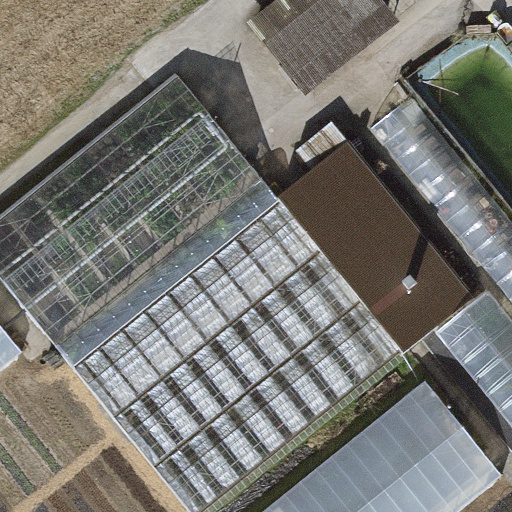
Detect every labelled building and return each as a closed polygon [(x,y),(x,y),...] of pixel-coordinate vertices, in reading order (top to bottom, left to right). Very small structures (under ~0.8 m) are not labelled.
[(402,28),(380,0),(279,0),(249,24),(308,100),(402,28)] [(421,99),(378,120),(401,165),(444,143),(421,99)] [(70,348),(190,511),(206,511),(482,311),(360,146),(268,213),(297,252),(272,270),(293,298),(257,324),(258,325),(235,342),(229,335),(133,406),(83,338),(70,348)] [(504,264),(511,278),(511,223),(493,190),(453,213),(487,274),(504,264)] [(0,336),(0,390),(26,373),(0,336)] [(424,384),(264,511),(476,511),(508,488),(424,384)]
